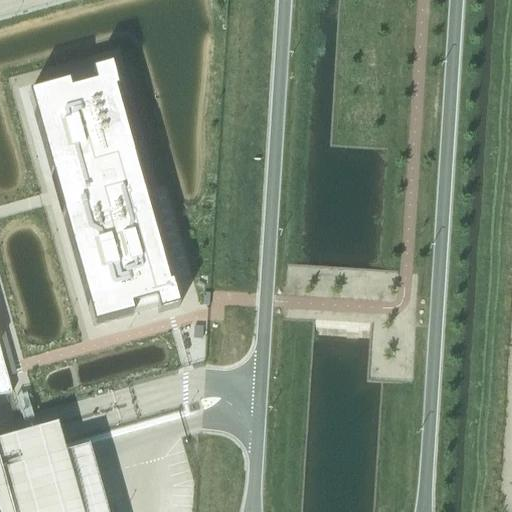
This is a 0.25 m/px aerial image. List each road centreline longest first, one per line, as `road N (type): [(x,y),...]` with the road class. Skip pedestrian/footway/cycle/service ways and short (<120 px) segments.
road 1 (unclassified): [(419,511),(451,0)]
road 2 (unclassified): [(282,0),(256,470)]
